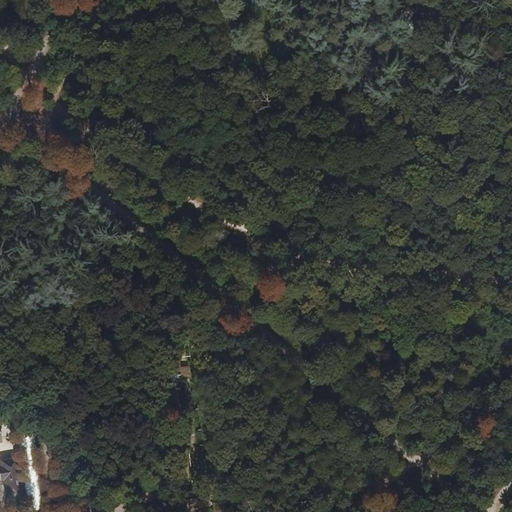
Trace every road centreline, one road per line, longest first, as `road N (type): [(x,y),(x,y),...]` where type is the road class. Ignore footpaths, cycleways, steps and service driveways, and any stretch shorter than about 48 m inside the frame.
road 1 (track): [(9,120),(477,511)]
road 2 (track): [(511,396),(342,511)]
